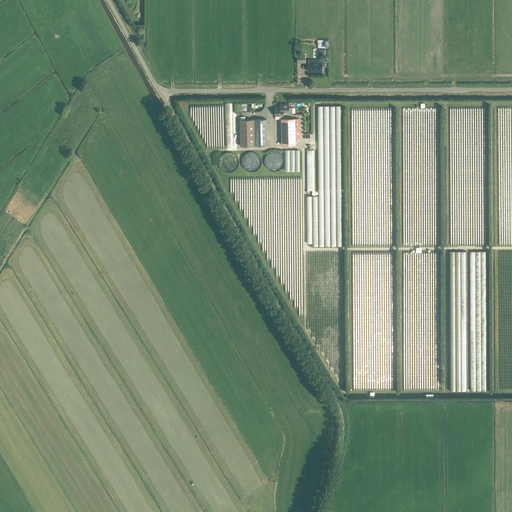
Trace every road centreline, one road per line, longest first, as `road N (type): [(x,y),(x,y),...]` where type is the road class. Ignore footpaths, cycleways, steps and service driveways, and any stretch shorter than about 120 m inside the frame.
road 1 (unclassified): [(322,511),(342,436),(339,410),(162,92)]
road 2 (unclassified): [(162,92),(511,89)]
road 3 (track): [(303,146),(304,249),(511,248)]
